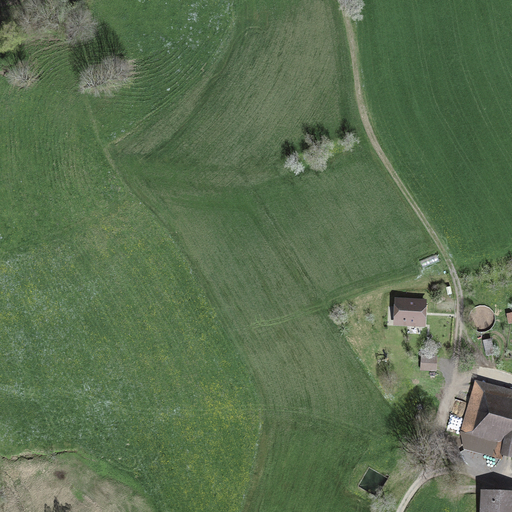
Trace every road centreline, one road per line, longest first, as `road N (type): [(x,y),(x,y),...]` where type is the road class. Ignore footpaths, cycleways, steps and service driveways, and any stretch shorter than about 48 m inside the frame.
road 1 (track): [(451,386),(456,278),(364,125),(343,0)]
road 2 (track): [(511,378),(490,372),(451,386),(439,427),(441,450),(501,484)]
